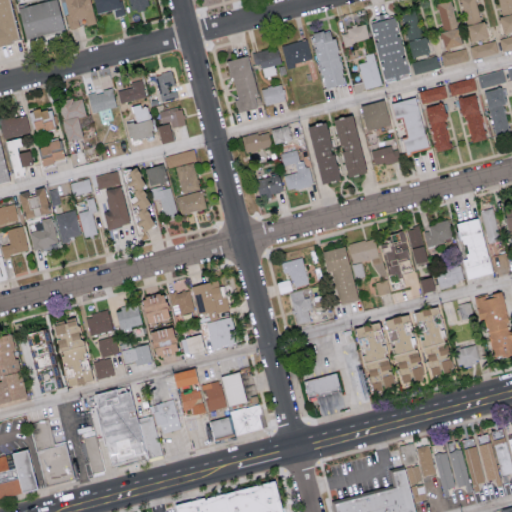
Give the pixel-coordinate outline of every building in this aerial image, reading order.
[(0,0),(0,46),(16,43),(6,0),(0,0)] [(17,6),(21,38),(61,32),(56,0),(17,6)] [(63,0),(70,29),(80,26),(95,23),(89,0),(63,0)] [(123,15),(119,0),(93,0),(96,13),(113,10),(115,17),(123,15)] [(127,0),(129,12),(149,8),(147,0),(127,0)] [(435,4),(442,31),(457,27),(450,0),(435,4)] [(459,0),(469,42),(487,38),(483,21),(480,22),(474,0),(459,0)] [(511,30),(511,0),(495,0),(504,33),(511,30)] [(408,57),(425,55),(419,11),(402,13),(408,57)] [(370,22),(382,82),(398,78),(397,74),(406,73),(394,17),(370,22)] [(340,31),(343,45),(368,39),(364,24),(340,31)] [(442,49),(461,44),(457,28),(438,33),(442,49)] [(322,89),(343,84),(334,38),(330,39),(328,30),(311,33),(322,89)] [(502,51),(511,48),(511,35),(499,38),(502,51)] [(286,65),(311,59),(306,39),(281,45),(286,65)] [(472,57),(497,53),(495,41),(470,45),(472,57)] [(443,66),(469,59),(466,47),(440,54),(443,66)] [(280,63),(278,48),(252,52),(254,65),(261,64),(263,77),(275,75),(273,64),(280,63)] [(365,54),(366,62),(359,63),(362,88),(379,86),(374,52),(365,54)] [(227,60),(236,112),(257,108),(247,56),(227,60)] [(413,74),(439,68),(436,56),(411,61),(413,74)] [(161,102),(178,98),(175,87),(171,70),(154,74),(161,102)] [(503,70),(477,74),(479,86),(505,82),(503,70)] [(450,95),(476,89),(473,77),(447,83),(450,95)] [(145,98),(142,79),(130,81),(131,87),(118,90),(120,102),(145,98)] [(263,104),(283,101),(281,84),(260,88),(263,104)] [(447,97),(444,85),(418,91),(421,104),(447,97)] [(91,112),(116,106),(111,88),(87,94),(91,112)] [(483,91),(494,136),(509,132),(499,88),(483,91)] [(459,97),(468,142),(485,139),(475,94),(459,97)] [(391,103),(415,96),(429,145),(410,150),(411,153),(407,154),(402,137),(408,136),(403,116),(395,118),(391,103)] [(85,116),(81,97),(58,102),(66,142),(81,138),(77,118),(85,116)] [(365,132),(390,125),(383,100),(358,106),(365,132)] [(128,141),(153,136),(146,103),(130,106),(133,122),(125,124),(128,141)] [(424,108),(435,151),(451,147),(440,103),(424,108)] [(171,127),(184,125),(181,106),(158,111),(161,123),(170,121),(171,127)] [(53,128),(47,109),(39,112),(38,108),(28,111),(35,134),(53,128)] [(0,120),(0,126),(3,138),(29,133),(26,115),(0,120)] [(332,120),(344,177),(364,173),(352,115),(332,120)] [(338,180),(324,122),(305,127),(319,184),(338,180)] [(159,144),(172,141),(168,123),(155,126),(159,144)] [(289,141),(287,126),(269,128),(271,143),(289,141)] [(244,152),(269,148),(267,132),(242,135),(244,152)] [(27,149),(21,150),(18,138),(4,141),(11,169),(30,164),(27,149)] [(62,160),(58,141),(35,146),(39,165),(62,160)] [(397,146),(371,150),(373,165),(399,161),(397,146)] [(280,153),(283,166),(293,163),(295,172),(283,174),(286,191),(312,185),(308,165),(301,167),(297,149),(280,153)] [(165,154),(167,166),(195,161),(194,150),(165,154)] [(198,189),(195,163),(175,165),(179,192),(198,189)] [(166,182),(161,164),(143,169),(148,187),(166,182)] [(152,227),(146,206),(140,186),(142,186),(137,167),(123,171),(130,197),(128,197),(138,231),(152,227)] [(95,176),(98,189),(119,184),(116,171),(95,176)] [(256,196),(281,193),(279,176),(255,178),(256,196)] [(69,183),(72,195),(91,191),(88,179),(69,183)] [(106,229),(129,223),(119,187),(103,192),(108,211),(101,213),(106,229)] [(47,214),(44,188),(29,190),(29,193),(18,194),(21,217),(47,214)] [(152,190),(153,199),(159,199),(161,215),(174,213),(171,188),(152,190)] [(206,208),(201,190),(177,196),(181,214),(206,208)] [(0,223),(17,222),(15,205),(0,206),(0,223)] [(511,206),(503,209),(511,251),(511,206)] [(96,235),(93,208),(78,210),(82,237),(96,235)] [(79,235),(76,211),(56,213),(60,243),(71,242),(70,236),(79,235)] [(455,222),(460,244),(464,243),(467,255),(460,256),(465,279),(491,273),(477,216),(455,222)] [(58,244),(52,217),(41,219),(43,229),(29,232),(33,249),(58,244)] [(427,245),(442,243),(442,238),(450,237),(448,220),(424,223),(427,245)] [(407,227),(412,262),(424,260),(419,225),(407,227)] [(0,246),(2,256),(28,251),(23,226),(6,229),(8,244),(0,245),(0,246)] [(388,232),(390,250),(384,251),(388,282),(400,281),(400,274),(408,273),(403,230),(388,232)] [(377,257),(374,238),(347,242),(350,261),(377,257)] [(354,299),(346,245),(324,248),(333,303),(354,299)] [(307,283),(302,257),(281,261),(283,273),(290,272),(292,286),(307,283)] [(463,281),(459,264),(434,269),(438,286),(463,281)] [(434,289),(430,275),(418,278),(422,292),(434,289)] [(209,320),(217,319),(216,312),(226,310),(220,278),(190,284),(196,312),(207,310),(209,320)] [(388,292),(386,279),(375,281),(376,294),(388,292)] [(174,314),(194,309),(189,288),(168,293),(174,314)] [(306,308),(311,307),(308,296),(303,297),(301,289),(288,292),(295,323),(309,320),(306,308)] [(145,323),(168,316),(160,291),(137,298),(145,323)] [(477,296),(488,357),(511,353),(509,338),(501,292),(477,296)] [(472,316),(469,301),(457,304),(460,319),(472,316)] [(114,308),(119,330),(141,324),(136,303),(114,308)] [(426,373),(448,369),(437,305),(412,310),(414,322),(423,321),(424,330),(419,331),(426,373)] [(112,330),(108,310),(85,314),(89,334),(112,330)] [(384,329),(394,328),(396,341),(389,342),(390,352),(413,348),(411,336),(410,336),(406,313),(382,317),(384,329)] [(74,317),(51,322),(60,362),(62,361),(67,385),(90,379),(85,358),(83,358),(74,317)] [(209,347),(235,344),(233,318),(206,321),(209,347)] [(354,325),(356,336),(364,334),(366,344),(360,345),(365,375),(387,372),(382,342),(380,342),(376,321),(354,325)] [(147,330),(153,356),(176,350),(170,325),(147,330)] [(29,330),(36,390),(55,387),(53,372),(50,372),(47,353),(44,354),(41,328),(29,330)] [(0,400),(23,396),(10,332),(0,333),(0,400)] [(186,352),(203,348),(199,332),(182,336),(186,352)] [(96,339),(101,357),(119,352),(114,335),(96,339)] [(120,349),(123,361),(133,358),(134,364),(150,360),(146,342),(120,349)] [(478,362),(475,344),(453,348),(456,366),(478,362)] [(408,380),(408,377),(418,376),(417,350),(395,351),(396,380),(408,380)] [(113,375),(111,357),(93,360),(95,377),(113,375)] [(201,378),(179,383),(175,371),(198,366),(201,378)] [(327,395),(311,399),(307,385),(305,379),(327,374),(340,371),(344,385),(346,391),(327,395)] [(249,401),(230,406),(226,386),(224,375),(242,372),(246,386),(249,401)] [(229,408),(209,412),(203,387),(223,382),(229,408)] [(133,387),(140,418),(146,442),(147,448),(148,451),(146,451),(113,460),(110,448),(109,440),(105,441),(96,404),(98,404),(95,392),(113,387),(118,386),(119,387),(119,390),(127,387),(132,385),(133,387)] [(206,406),(207,413),(206,413),(195,415),(193,409),(185,411),(182,395),(202,390),(206,406)] [(179,428),(174,399),(151,403),(157,432),(179,428)] [(266,429),(240,435),(233,410),(262,403),(265,415),(262,416),(266,429)] [(166,458),(151,462),(148,451),(147,448),(146,442),(140,418),(145,417),(154,414),(163,448),(166,458)] [(236,434),(218,438),(213,419),(232,414),(236,434)] [(48,419),(55,448),(65,445),(73,480),(46,487),(37,452),(42,451),(35,422),(48,419)] [(106,470),(94,473),(88,448),(86,437),(97,434),(101,448),(106,470)] [(511,472),(511,468),(505,435),(493,438),(501,475),(511,472)] [(490,441),(476,444),(474,436),(462,439),(472,485),(498,479),(490,441)] [(411,441),(397,445),(403,465),(417,461),(411,441)] [(416,446),(422,475),(435,473),(428,443),(416,446)] [(457,486),(469,483),(461,448),(448,451),(457,486)] [(22,494),(13,454),(28,450),(38,489),(22,494)] [(441,489),(455,486),(447,450),(433,454),(441,489)] [(20,494),(0,499),(0,456),(11,454),(20,494)] [(410,465),(411,482),(421,481),(420,465),(410,465)] [(340,511),(339,507),(337,500),(389,489),(396,487),(390,469),(408,466),(419,506),(419,511),(340,511)] [(178,511),(178,508),(176,501),(207,494),(267,480),(278,477),(286,507),(287,511),(178,511)]
